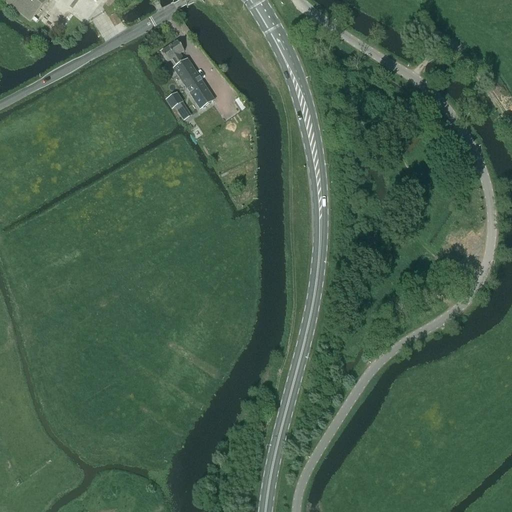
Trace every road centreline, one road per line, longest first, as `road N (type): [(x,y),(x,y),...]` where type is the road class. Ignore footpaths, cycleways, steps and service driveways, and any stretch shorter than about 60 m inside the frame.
road 1 (unclassified): [(298,0),(430,95),(468,143),(487,203),(480,268),(462,299),(357,384),(313,453),(292,511)]
road 2 (primary): [(267,511),(317,288),(321,230),(300,97),(255,0)]
road 3 (unclassified): [(0,106),(188,0)]
